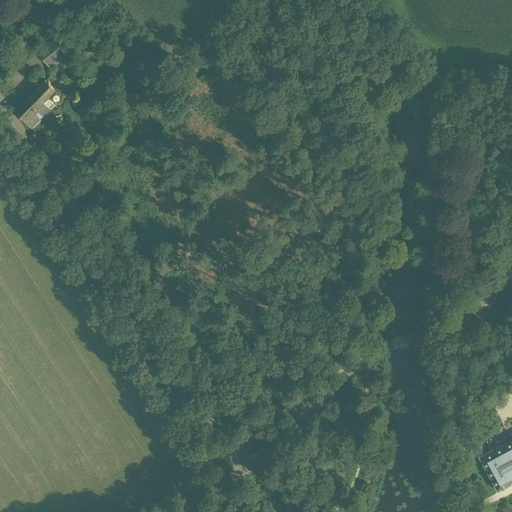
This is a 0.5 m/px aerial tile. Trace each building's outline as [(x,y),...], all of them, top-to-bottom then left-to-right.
[(116,31),(108,37),(111,42),(119,37),(116,31)] [(56,66),(69,55),(54,37),(37,51),(49,66),(53,62),(56,66)] [(107,38),(97,44),(101,50),(111,43),(107,38)] [(32,128),(55,104),(46,96),(54,88),(45,80),(15,111),(32,128)] [(511,438),(492,450),(491,449),(485,452),(479,456),(497,490),(509,483),(509,482),(511,480),(511,438)] [(480,444),(470,450),(474,458),(479,456),(485,452),(480,444)]
